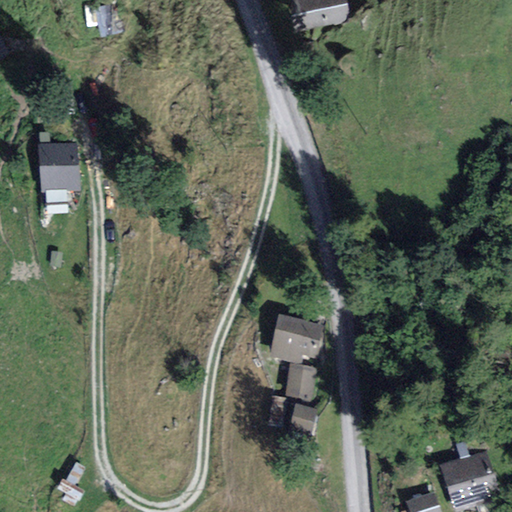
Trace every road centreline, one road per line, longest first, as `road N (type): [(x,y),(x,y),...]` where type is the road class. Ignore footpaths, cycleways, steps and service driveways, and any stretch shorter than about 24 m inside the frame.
road 1 (unclassified): [(248,0),(324,225),(360,511)]
road 2 (track): [(290,114),(276,121),(269,183),(213,350),(197,486),(173,511)]
road 3 (track): [(149,511),(123,505),(99,472),(95,175)]
